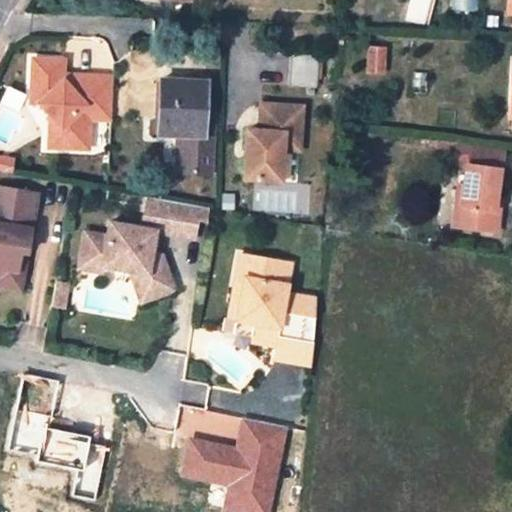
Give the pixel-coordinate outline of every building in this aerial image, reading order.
[(448,23),(453,0),(432,0),(428,19),(448,23)] [(492,0),(477,0),(478,13),(494,13),(492,0)] [(316,56),(289,54),(287,85),(315,86),(316,56)] [(62,60),(31,59),(29,104),(37,104),(49,117),(60,128),(60,148),(88,149),(89,119),(110,120),(112,77),(71,75),(71,81),(62,81),(62,60)] [(427,74),(412,73),(410,92),(425,93),(427,74)] [(203,82),(160,80),(158,122),(149,122),(148,136),(201,138),(203,82)] [(257,131),(246,130),(242,180),(279,182),(282,150),(287,151),(288,134),(299,135),(301,107),(259,104),(257,131)] [(49,117),(48,148),(60,148),(60,128),(49,117)] [(288,134),(287,151),(298,151),(299,135),(288,134)] [(455,204),(453,228),(493,232),(496,201),(493,200),(496,169),(500,170),(502,149),(458,143),(456,166),(465,167),(463,187),(461,205),(455,204)] [(37,194),(0,187),(0,274),(5,270),(22,273),(26,253),(19,251),(23,230),(30,231),(37,194)] [(196,221),(199,206),(148,197),(141,230),(108,224),(106,238),(84,233),(77,268),(101,271),(102,265),(129,270),(146,273),(150,283),(169,276),(161,254),(150,252),(154,231),(193,238),(196,221)] [(196,221),(206,222),(209,208),(199,206),(196,221)] [(270,359),(309,366),(314,299),(283,293),(288,263),(236,254),(232,276),(241,278),(233,319),(233,320),(251,324),(248,337),(247,342),(272,346),(270,359)] [(0,274),(0,287),(19,290),(22,273),(5,270),(0,274)] [(173,289),(169,276),(150,283),(146,273),(129,270),(140,301),(173,289)] [(232,276),(225,317),(233,319),(241,278),(232,276)] [(233,320),(230,334),(248,337),(251,324),(233,320)]
